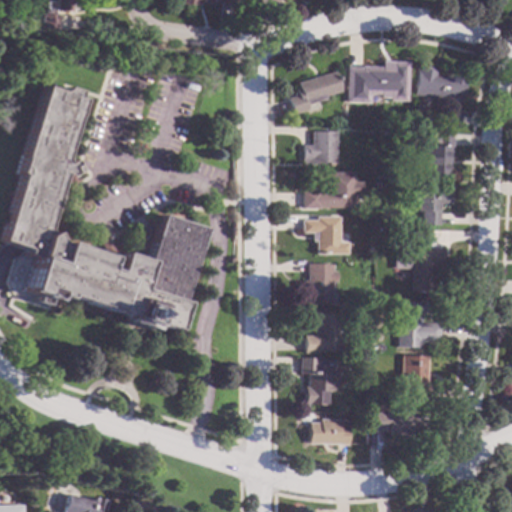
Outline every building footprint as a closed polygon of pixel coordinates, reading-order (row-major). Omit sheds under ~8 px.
[(71,0),(71,6),(64,6),(64,15),(47,13),(48,0),(71,0)] [(234,0),(233,11),(194,7),(194,9),(174,7),(174,0),(234,0)] [(403,105),(385,105),(385,102),(377,102),(377,98),(366,98),(366,106),(341,106),(341,69),(377,70),(377,64),(404,65),(403,105)] [(426,70),(426,72),(434,73),(434,76),(462,81),(458,104),(456,104),(455,109),(457,109),(454,128),(435,124),(438,107),(440,108),(441,103),(408,97),(413,67),(426,70)] [(335,95),(320,99),(321,102),(301,107),(303,112),(289,116),(285,101),(290,99),(289,96),(292,96),(290,90),(293,89),(292,85),(330,75),(335,95)] [(51,95),(59,91),(70,95),(69,100),(75,102),(56,161),(59,166),(65,163),(69,173),(60,179),(55,178),(38,233),(42,234),(48,243),(101,261),(98,271),(106,274),(112,255),(138,264),(153,218),(197,232),(165,334),(146,327),(144,333),(126,327),(118,325),(120,319),(55,298),(54,300),(45,297),(44,302),(17,293),(27,260),(17,257),(19,252),(0,245),(0,215),(12,178),(9,176),(36,90),(51,95)] [(331,167),(298,167),(298,147),(306,147),(306,133),(331,133),(331,167)] [(449,150),(447,150),(447,178),(419,178),(419,147),(423,147),(423,139),(431,139),(431,134),(449,135),(449,150)] [(381,178),(372,178),(372,168),(381,168),(381,178)] [(349,184),(355,184),(355,199),(352,199),(352,210),(314,210),(314,212),(296,212),(296,193),(315,193),(315,194),(322,194),(322,175),(349,175),(349,184)] [(447,207),(435,207),(435,228),(417,228),(418,214),(413,214),(414,184),(447,185),(447,207)] [(333,244),(340,244),(340,257),(310,257),(310,245),(308,245),(308,236),(296,236),(296,223),(310,223),(310,219),(333,220),(333,244)] [(420,252),(439,252),(439,271),(426,271),(426,290),(428,290),(428,299),(405,293),(405,272),(389,272),(389,256),(392,254),(387,249),(402,234),(420,252)] [(327,275),(330,275),(330,285),(326,285),(327,307),(297,307),(297,283),(302,283),(301,267),(327,267),(327,275)] [(420,313),(416,313),(415,325),(433,325),(433,344),(415,344),(415,352),(412,352),(412,350),(392,349),(393,305),(412,305),(412,304),(420,304),(420,313)] [(336,355),(312,355),(312,356),(298,356),(298,338),(308,338),(308,317),(336,317),(336,355)] [(511,390),(500,389),(502,372),(505,372),(509,344),(511,345),(511,336),(511,390)] [(421,389),(424,389),(424,403),(417,403),(417,401),(395,401),(396,359),(422,359),(421,389)] [(319,363),(347,363),(347,373),(333,373),(333,379),(325,379),(325,394),(320,394),(320,408),(297,408),(297,390),(301,390),(301,377),(295,377),(295,361),(319,361),(319,363)] [(410,418),(419,418),(419,437),(412,437),(412,438),(384,438),(384,434),(364,434),(363,416),(410,415),(410,418)] [(335,423),(335,424),(343,424),(343,448),(303,447),(304,425),(314,426),(314,422),(335,423)] [(511,510),(511,477),(502,481),(511,510)] [(88,501),(89,499),(101,502),(99,511),(55,511),(60,495),(88,501)]
